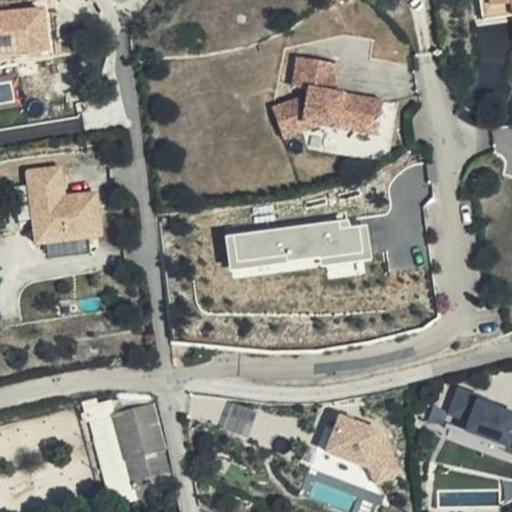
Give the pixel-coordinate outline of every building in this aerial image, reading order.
[(509,10),(507,0),(477,0),(479,14),(509,10)] [(49,5),(0,9),(0,55),(53,51),(49,5)] [(292,81),(306,84),(334,89),(339,59),(297,52),(292,81)] [(173,103),(169,73),(143,77),(146,106),(173,103)] [(334,89),(306,84),(305,93),(270,106),(281,136),(318,123),(335,126),(336,118),(376,125),(381,97),(334,89)] [(336,118),(335,126),(375,132),(376,125),(336,118)] [(30,172),(34,203),(69,198),(64,167),(30,172)] [(69,198),(34,203),(41,246),(108,237),(102,192),(69,198)] [(340,217),(233,231),(237,258),(320,248),(321,255),(363,250),(360,222),(341,225),(340,217)] [(237,258),(233,231),(226,232),(231,275),(372,256),(368,221),(360,222),(363,250),(321,255),(320,248),(237,258)] [(480,393),(458,386),(449,410),(470,417),(466,428),(507,442),(505,448),(511,450),(511,410),(478,398),(480,393)] [(152,401),(115,411),(127,455),(134,453),(142,481),(171,473),(152,401)] [(470,417),(449,410),(444,425),(505,448),(507,442),(466,428),(470,417)] [(127,455),(115,411),(105,414),(125,486),(142,481),(134,453),(127,455)] [(401,469),(382,429),(340,413),(336,422),(326,448),(369,464),(375,481),(401,469)] [(336,422),(326,418),(309,463),(366,485),(375,481),(369,464),(326,448),(336,422)]
